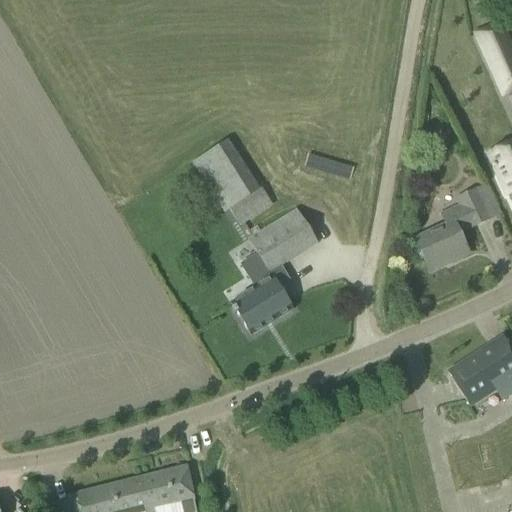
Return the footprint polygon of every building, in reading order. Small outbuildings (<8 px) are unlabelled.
[(511,0),(502,0),(508,13),(511,11),(511,0)] [(511,55),(508,47),(486,57),(499,87),(509,83),(510,85),(511,83),(511,55)] [(228,142),(183,170),(205,204),(213,199),(229,226),(236,222),(239,228),(272,208),(261,191),(259,192),(228,142)] [(511,161),(492,171),(505,199),(507,198),(511,209),(511,150),(508,152),(511,161)] [(471,229),(489,221),(475,193),(456,202),(463,215),(442,225),(444,228),(414,242),(428,270),(449,259),(450,263),(467,255),(457,233),(470,227),(471,229)] [(280,267),(317,245),(296,211),(247,241),(268,274),(280,267)] [(291,284),(280,267),(268,274),(271,279),(228,305),(249,339),(260,333),(293,312),(280,290),(291,284)] [(511,354),(502,339),(448,374),(470,409),(493,395),(499,405),(511,397),(511,354)] [(194,503),(191,486),(186,468),(138,480),(145,511),(194,511),(193,504),(194,503)] [(145,511),(138,480),(67,498),(70,511),(145,511)]
